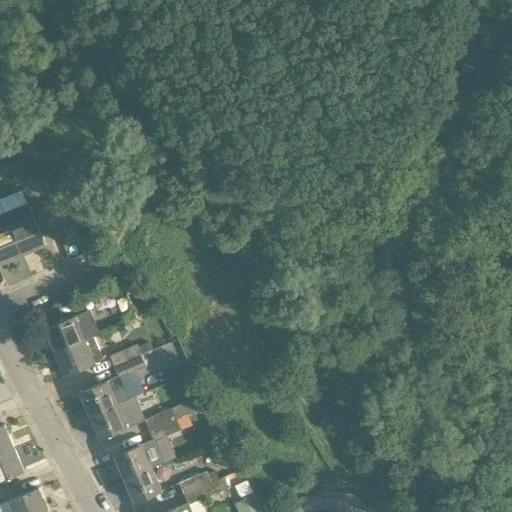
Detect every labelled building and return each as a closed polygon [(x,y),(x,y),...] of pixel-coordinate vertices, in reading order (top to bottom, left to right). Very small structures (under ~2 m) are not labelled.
[(5,213),(23,255),(46,245),(33,215),(28,203),(5,213)] [(42,228),(53,223),(45,203),(34,208),(42,228)] [(0,215),(0,264),(23,255),(5,213),(0,215)] [(92,249),(87,237),(78,241),(83,253),(92,249)] [(137,318),(149,313),(139,289),(126,295),(137,318)] [(55,352),(93,336),(96,335),(94,328),(82,333),(75,316),(45,329),(55,352)] [(93,336),(55,352),(65,376),(103,360),(93,336)] [(153,351),(150,342),(138,347),(141,356),(153,351)] [(114,366),(141,355),(137,345),(110,356),(114,366)] [(118,376),(120,376),(146,366),(141,355),(114,366),(118,376)] [(120,376),(118,376),(80,392),(90,416),(129,400),(120,376)] [(144,420),(145,422),(148,430),(176,419),(211,405),(205,395),(144,420)] [(145,422),(144,420),(135,397),(129,400),(90,416),(100,440),(145,422)] [(176,419),(148,430),(153,442),(181,431),(176,419)] [(212,427),(209,436),(212,442),(224,436),(218,424),(212,427)] [(0,454),(14,449),(3,425),(0,426),(0,454)] [(216,452),(224,470),(232,473),(236,465),(228,447),(219,444),(216,452)] [(114,456),(124,480),(152,468),(142,445),(114,456)] [(14,449),(0,454),(0,482),(24,473),(14,449)] [(152,468),(124,480),(134,504),(161,493),(152,468)] [(211,482),(218,479),(215,471),(208,474),(211,482)] [(184,493),(211,482),(208,474),(207,472),(180,483),(184,493)] [(189,505),(229,488),(224,476),(218,479),(211,482),(184,493),(188,503),(189,505)] [(48,511),(38,489),(8,501),(12,511),(48,511)] [(238,511),(264,511),(255,494),(235,505),(238,511)] [(188,503),(166,511),(192,511),(189,505),(188,503)]
